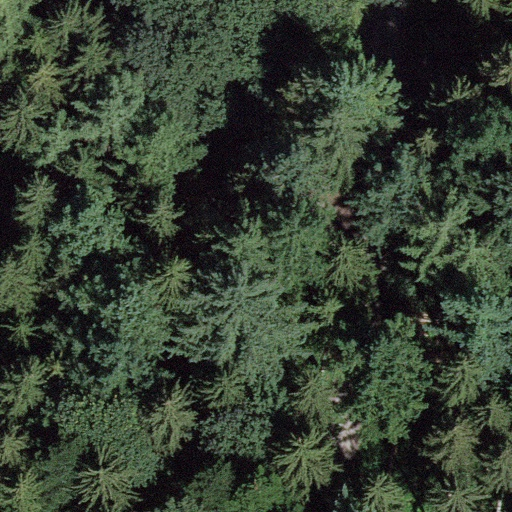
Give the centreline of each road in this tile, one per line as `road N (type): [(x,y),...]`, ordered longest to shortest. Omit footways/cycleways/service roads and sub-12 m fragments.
road 1 (track): [(0,434),(170,304),(262,202),(382,18)]
road 2 (track): [(384,0),(357,351),(322,511)]
